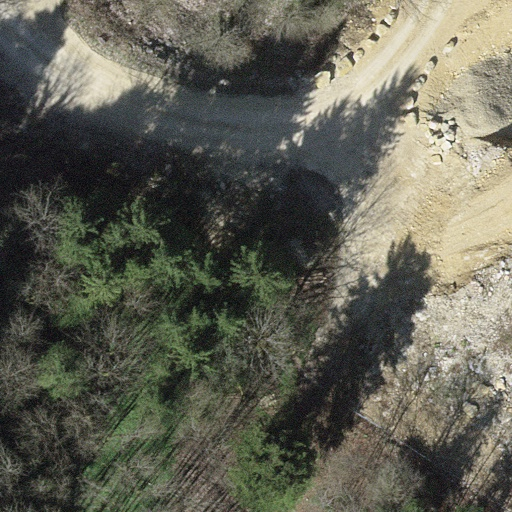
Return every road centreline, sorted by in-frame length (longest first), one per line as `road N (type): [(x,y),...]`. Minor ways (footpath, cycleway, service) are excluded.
road 1 (track): [(484,0),(291,511)]
road 2 (track): [(0,2),(46,51),(172,118),(297,120),(464,49)]
